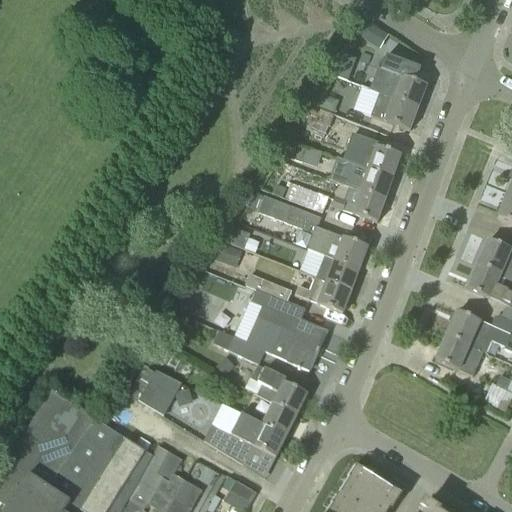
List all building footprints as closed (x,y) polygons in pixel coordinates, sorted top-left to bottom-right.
[(358,38),(359,39),(379,51),(387,37),(369,25),(367,24),(358,38)] [(392,102),(417,111),(426,89),(414,84),(419,71),(385,60),(381,70),(375,68),(366,92),(378,96),(392,102)] [(417,111),(392,102),(378,96),(370,119),(409,134),(417,111)] [(333,113),(337,104),(323,98),(319,107),(333,113)] [(310,108),(296,128),(322,140),(333,117),(310,108)] [(400,158),(375,148),(376,144),(352,136),(346,151),(372,160),(367,172),(392,181),(400,158)] [(286,142),(277,156),(301,165),(307,150),(286,142)] [(392,181),(367,172),(349,165),(342,187),(350,190),(350,191),(359,194),(384,203),(392,181)] [(321,215),(327,200),(297,188),(291,203),(321,215)] [(376,226),(384,203),(359,194),(350,191),(342,213),(351,216),(376,226)] [(511,197),(506,195),(496,221),(511,227),(511,197)] [(256,196),(247,211),(257,215),(263,199),(256,196)] [(313,236),(306,253),(323,259),(359,273),(367,250),(316,230),(320,221),(263,199),(257,215),(257,216),(313,236)] [(228,228),(220,243),(242,252),(249,236),(228,228)] [(511,248),(511,252),(487,242),(476,268),(511,283),(511,248)] [(220,245),(213,262),(235,270),(242,254),(220,245)] [(314,281),(350,296),(359,273),(323,259),(314,281)] [(466,292),(511,311),(511,294),(510,294),(511,288),(511,283),(476,268),(466,292)] [(244,287),(256,292),(286,305),(290,294),(249,277),(244,287)] [(342,318),(350,296),(314,281),(309,294),(298,289),(295,298),(317,306),(316,307),(342,318)] [(245,346),(264,354),(308,373),(326,334),(300,322),(305,312),(286,305),(256,292),(250,305),(262,310),(245,346)] [(184,300),(183,312),(195,313),(196,301),(184,300)] [(445,338),(482,355),(483,355),(470,349),(476,336),(486,340),(485,342),(504,351),(511,354),(511,325),(510,325),(505,335),(456,314),(445,338)] [(257,368),(264,354),(245,346),(217,334),(211,346),(257,368)] [(472,380),(482,355),(445,338),(434,363),(472,380)] [(223,362),(217,368),(225,376),(231,370),(223,362)] [(128,400),(167,419),(182,388),(143,369),(128,400)] [(256,397),(272,406),(296,418),(307,397),(283,384),(284,382),(264,371),(257,385),(261,387),(256,397)] [(505,394),(510,383),(499,378),(494,389),(505,394)] [(184,390),(180,399),(192,404),(196,395),(184,390)] [(30,511),(94,423),(51,394),(0,471),(0,481),(19,494),(6,511),(30,511)] [(272,406),(266,419),(262,428),(286,440),(296,418),(272,406)] [(253,424),(242,418),(228,411),(210,449),(232,460),(240,443),(252,448),(251,449),(275,461),(286,440),(262,428),(253,424)] [(30,511),(66,511),(117,438),(94,423),(30,511)] [(117,438),(66,511),(121,511),(151,460),(117,438)] [(158,449),(151,460),(121,511),(144,511),(148,506),(163,480),(157,477),(169,455),(158,449)] [(157,477),(163,480),(170,484),(173,478),(182,462),(169,455),(157,477)] [(356,470),(328,511),(391,511),(401,498),(356,470)] [(168,511),(184,484),(173,478),(170,484),(163,480),(148,506),(156,511),(168,511)] [(222,490),(230,494),(250,506),(256,496),(236,484),(228,479),(222,490)] [(191,511),(201,493),(184,484),(168,511),(191,511)]
